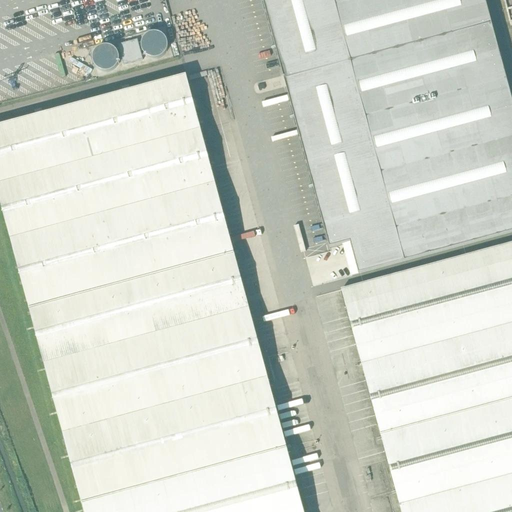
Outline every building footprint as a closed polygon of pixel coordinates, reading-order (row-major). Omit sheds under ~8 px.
[(0,0),(0,23),(1,23),(2,26),(7,25),(11,25),(16,23),(15,22),(17,6),(14,0),(0,0)] [(262,0),(330,248),(343,245),(351,243),(359,274),(359,275),(511,233),(511,99),(485,0),(262,0)] [(142,45),(142,46),(142,47),(142,48),(142,50),(143,51),(143,52),(144,53),(145,54),(145,55),(146,55),(147,56),(148,57),(149,57),(150,58),(151,58),(152,59),(153,59),(154,59),(155,59),(156,59),(158,59),(159,58),(160,58),(161,57),(162,57),(163,56),(164,56),(164,55),(165,54),(166,53),(166,52),(167,51),(167,50),(168,49),(168,48),(168,47),(168,46),(168,44),(168,43),(168,42),(167,41),(167,40),(166,39),(166,38),(165,37),(164,36),(163,36),(162,35),(161,34),(160,34),(159,33),(158,33),(157,33),(156,33),(155,33),(154,33),(153,33),(151,33),(150,34),(149,34),(148,35),(147,35),(146,36),(146,37),(145,38),(144,39),(144,40),(143,41),(143,42),(142,43),(142,44),(142,45)] [(138,40),(118,45),(124,65),(143,60),(138,40)] [(93,57),(93,58),(93,59),(93,60),(93,62),(94,63),(94,64),(95,65),(95,66),(96,67),(97,68),(98,69),(99,70),(100,70),(101,71),(102,71),(103,72),(104,72),(106,72),(107,72),(108,72),(109,72),(110,71),(111,71),(112,71),(113,70),(114,69),(115,69),(116,68),(117,67),(117,66),(118,65),(118,64),(119,63),(119,62),(119,61),(119,60),(119,58),(119,57),(119,56),(119,55),(118,54),(118,53),(117,52),(117,51),(116,50),(115,49),(114,49),(113,48),(112,47),(111,47),(110,47),(109,46),(108,46),(107,46),(106,46),(105,46),(104,46),(102,46),(101,47),(100,47),(99,48),(98,48),(98,49),(97,50),(96,51),(95,52),(95,53),(94,54),(94,55),(94,56),(93,57)] [(0,199),(84,511),(304,511),(187,76),(0,126),(0,199)] [(401,511),(511,511),(511,243),(342,290),(401,511)]
